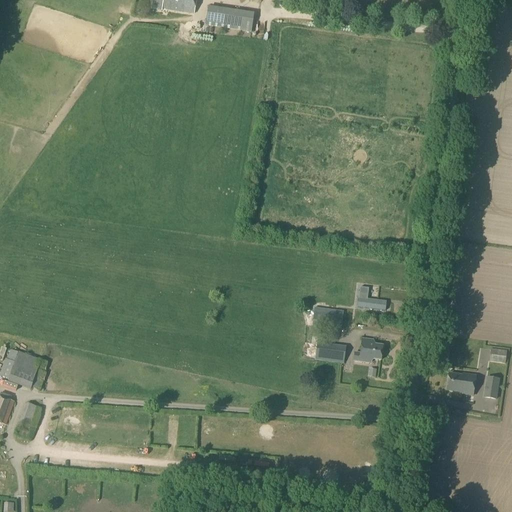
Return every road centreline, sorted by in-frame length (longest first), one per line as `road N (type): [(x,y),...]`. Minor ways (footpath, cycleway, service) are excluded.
road 1 (unclassified): [(393,511),(466,0)]
road 2 (unknown): [(216,0),(461,34)]
